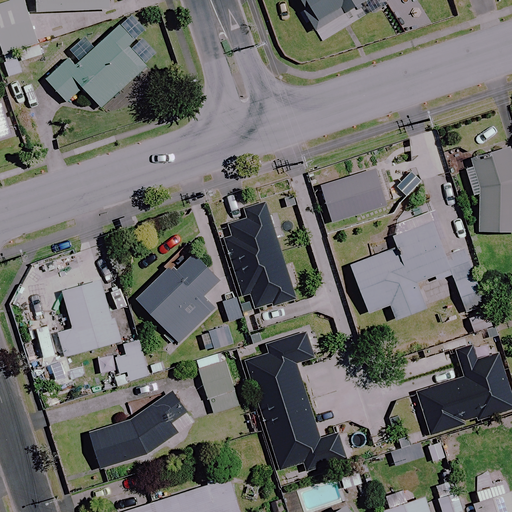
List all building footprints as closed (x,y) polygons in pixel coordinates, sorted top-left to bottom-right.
[(41,44),(27,0),(14,0),(0,4),(0,47),(3,56),(41,44)] [(110,11),(110,0),(37,0),(38,13),(110,11)] [(293,0),(315,32),(365,0),(293,0)] [(101,110),(147,68),(127,46),(135,40),(120,24),(74,66),(69,61),(46,82),(67,104),(82,89),(101,110)] [(0,103),(0,140),(11,136),(0,103)] [(511,232),(511,154),(469,156),(470,196),(478,195),(479,234),(511,232)] [(300,243),(291,217),(229,237),(249,299),(303,282),(291,246),(300,243)] [(465,243),(442,251),(433,223),(393,237),(397,249),(351,265),(368,314),(390,306),(395,320),(424,310),(415,283),(432,277),(434,283),(452,277),(465,315),(487,307),(465,243)] [(220,281),(195,254),(180,268),(169,269),(136,300),(179,345),(216,309),(204,297),(220,281)] [(120,342),(102,281),(63,292),(72,325),(57,329),(65,358),(120,342)] [(492,328),(487,313),(469,318),(473,334),(492,328)] [(234,344),(229,326),(201,334),(206,352),(234,344)] [(511,405),(511,379),(502,348),(479,355),(474,340),(457,345),(467,373),(414,390),(428,432),(511,405)] [(138,342),(124,345),(127,356),(116,359),(120,375),(126,373),(128,382),(147,377),(138,342)] [(239,406),(221,353),(195,361),(213,415),(239,406)] [(133,420),(89,432),(101,470),(147,455),(177,431),(172,424),(187,412),(170,391),(133,420)] [(299,430),(294,418),(265,428),(270,441),(299,430)] [(239,511),(228,477),(123,511),(239,511)] [(511,511),(511,493),(474,505),(475,511),(511,511)] [(462,511),(458,494),(438,499),(440,511),(462,511)] [(428,511),(421,497),(392,511),(428,511)] [(354,511),(350,503),(332,511),(354,511)]
